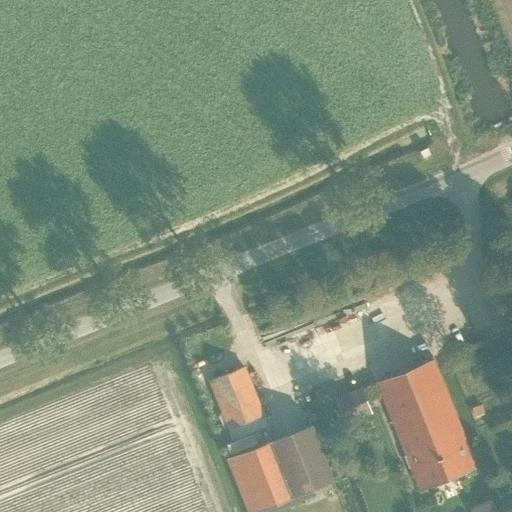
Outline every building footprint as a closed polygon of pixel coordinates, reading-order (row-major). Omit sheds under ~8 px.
[(376,289),(249,334),(263,373),(390,328),(376,289)] [(181,346),(185,359),(202,354),(198,341),(181,346)] [(479,467),(436,359),(378,382),(421,490),(479,467)] [(211,379),(231,428),(265,415),(245,366),(211,379)] [(361,387),(337,397),(347,422),(371,413),(361,387)] [(485,413),(482,405),(473,408),(476,417),(485,413)] [(228,458),(249,511),(254,511),(337,481),(314,424),(228,458)] [(343,511),(351,508),(343,489),(335,492),(343,511)]
